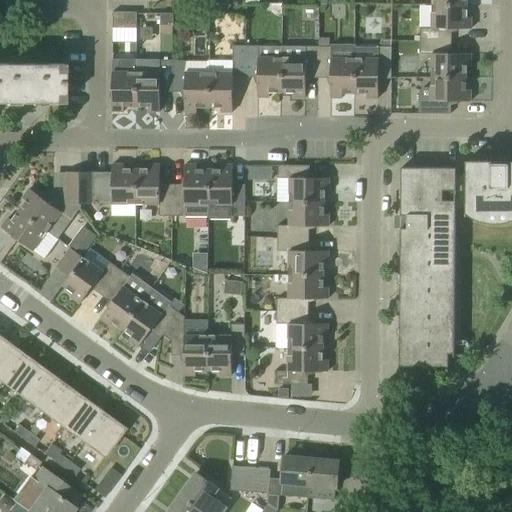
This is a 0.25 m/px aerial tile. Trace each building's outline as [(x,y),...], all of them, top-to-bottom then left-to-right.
[(272,4),(272,11),(274,14),(282,14),(282,4),(272,4)] [(451,41),(451,28),(471,28),(471,17),(466,17),(466,4),(431,4),(431,28),(419,28),(419,40),(451,41)] [(136,12),(112,11),(112,27),(112,37),(136,38),(136,28),(136,12)] [(173,13),(160,13),(160,24),(172,25),(173,13)] [(465,77),(465,65),(470,65),(470,53),(451,53),(451,41),(419,40),(419,53),(431,53),(431,77),(465,77)] [(245,77),(245,45),(232,45),(232,72),(208,72),(208,107),(220,107),(220,112),(232,112),(232,77),(245,77)] [(258,46),(245,45),(245,77),(257,77),(257,97),(269,97),(269,92),(281,92),(281,57),(258,57),(258,46)] [(318,78),(318,46),(305,46),(305,58),(281,57),(281,92),(293,92),(293,97),(305,97),(305,78),(318,78)] [(354,93),(354,58),(331,58),(331,46),(318,46),(318,78),(330,78),(330,97),(342,97),(342,93),(354,93)] [(378,58),(354,58),(354,93),(366,93),(366,98),(378,98),(378,78),(390,78),(391,47),(378,47),(378,58)] [(112,71),(111,111),(123,111),(123,106),(135,106),(136,72),(136,60),(136,59),(121,59),(112,59),(112,71)] [(172,60),(160,60),(136,60),(136,72),(135,106),(147,106),(147,111),(159,111),(160,92),(172,92),(172,60)] [(185,60),(172,60),(172,92),(185,92),(185,111),(196,111),(196,107),(208,107),(208,72),(209,60),(185,60)] [(63,64),(0,64),(0,103),(63,103),(63,64)] [(431,77),(431,87),(423,87),(419,91),(419,100),(419,113),(450,114),(450,101),(470,101),(470,89),(465,89),(465,77),(431,77)] [(466,160),(466,174),(466,208),(466,215),(467,215),(467,214),(468,214),(471,216),(475,218),(478,220),(482,221),(486,222),(490,223),(494,223),(498,223),(501,223),(505,222),(509,221),(511,220),(511,160),(509,161),(509,164),(491,164),(491,161),(466,160)] [(135,204),(135,169),(123,169),(123,164),(111,164),(111,174),(92,174),(92,172),(79,172),(79,203),(80,203),(135,204)] [(172,215),(172,184),(159,184),(159,164),(147,164),(147,169),(135,169),(135,204),(159,204),(159,215),(172,215)] [(172,215),(184,215),(208,216),(208,204),(208,169),(196,169),(196,164),(184,164),(184,184),(172,184),(172,215)] [(220,169),(208,169),(208,204),(232,204),(232,216),(245,216),(245,184),(232,184),(232,164),(220,164),(220,169)] [(268,176),(267,165),(245,165),(245,176),(268,176)] [(324,202),(324,190),(328,190),(329,178),(309,178),(309,165),(278,165),(277,178),(289,178),(289,202),(324,202)] [(448,366),(449,229),(454,229),(454,233),(455,233),(455,208),(466,208),(466,174),(453,174),(453,169),(456,169),(456,168),(401,167),(400,215),(407,215),(407,228),(400,228),(400,246),(404,246),(404,255),(400,255),(400,273),(404,274),(404,282),(400,282),(400,301),(404,301),(404,309),(400,309),(399,328),(403,328),(403,337),(399,337),(399,355),(403,355),(403,364),(399,364),(399,366),(448,366)] [(79,172),(67,172),(66,203),(61,211),(29,188),(22,198),(26,200),(19,210),(47,231),(57,238),(81,206),(80,203),(79,203),(79,172)] [(277,225),(277,238),(309,238),(309,226),(328,226),(328,214),(323,214),(324,202),(289,202),(289,225),(277,225)] [(33,250),(47,231),(19,210),(12,220),(8,217),(1,227),(33,250)] [(83,225),(69,244),(83,254),(96,236),(83,225)] [(309,238),(277,238),(277,251),(289,251),(288,274),(323,274),(323,262),(328,262),(328,251),(308,250),(309,238)] [(56,267),(69,276),(83,257),(70,248),(56,267)] [(101,295),(119,269),(109,262),(102,271),(83,257),(69,276),(62,285),(73,292),(70,296),(79,303),(91,287),(101,295)] [(152,288),(132,273),(130,277),(119,269),(101,295),(111,302),(99,318),(109,325),(112,321),(122,328),(152,288)] [(323,274),(288,274),(288,298),(276,298),(276,310),(308,311),(308,298),(328,299),(328,287),(323,287),(323,274)] [(160,338),(162,334),(178,312),(168,304),(170,301),(152,288),(122,328),(132,335),(129,339),(138,346),(150,330),(160,338)] [(288,347),(322,347),(323,335),(327,335),(327,323),(308,323),(308,311),(276,310),(276,347),(288,347)] [(207,370),(208,335),(184,335),(184,316),(178,312),(162,334),(171,341),(171,355),(183,355),(183,375),(195,375),(195,370),(207,370)] [(207,370),(219,370),(219,375),(231,375),(231,355),(244,355),(244,324),(231,324),(231,336),(208,335),(207,370)] [(0,382),(2,383),(23,354),(3,340),(0,343),(0,382)] [(288,347),(288,371),(276,371),(276,383),(307,384),(307,371),(327,371),(327,359),(322,359),(322,347),(288,347)] [(2,383),(22,398),(43,369),(23,354),(2,383)] [(42,413),(63,384),(43,369),(22,398),(42,413)] [(62,427),(83,399),(63,384),(42,413),(62,427)] [(62,427),(82,442),(104,413),(83,399),(62,427)] [(124,429),(104,413),(82,442),(103,457),(124,429)] [(23,439),(28,432),(18,425),(13,432),(23,439)] [(23,439),(33,447),(38,440),(34,437),(36,433),(31,429),(28,432),(23,439)] [(35,471),(41,463),(29,454),(23,462),(35,471)] [(68,462),(58,454),(53,461),(63,469),(68,462)] [(269,477),(269,489),(268,493),(308,497),(311,458),(283,456),(281,478),(269,477)] [(311,458),(308,497),(321,499),(334,500),(335,487),(337,487),(339,461),(311,458)] [(63,469),(74,476),(79,469),(68,462),(63,469)] [(232,466),(230,489),(243,490),(245,467),(232,466)] [(245,467),(243,490),(256,492),(258,468),(245,467)] [(270,469),(258,468),(256,492),(268,493),(269,489),(269,477),(270,469)] [(28,511),(69,511),(73,508),(70,505),(77,495),(61,483),(41,469),(34,480),(45,488),(28,511)] [(196,472),(180,495),(204,511),(220,511),(230,498),(226,495),(217,488),(218,487),(196,472)] [(204,511),(180,495),(167,511),(204,511)]
